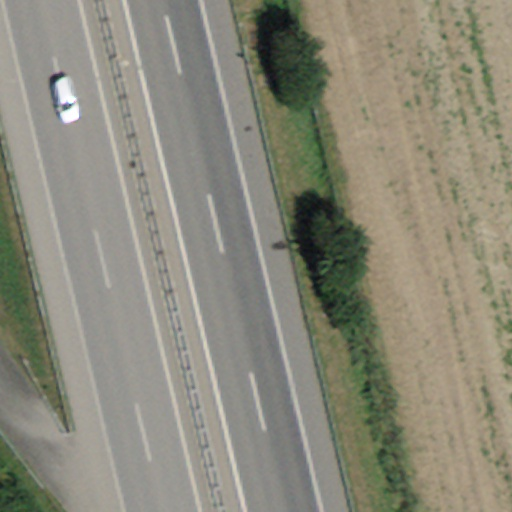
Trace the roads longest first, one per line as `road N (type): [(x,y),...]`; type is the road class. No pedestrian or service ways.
road 1 (motorway): [(278,511),(156,0)]
road 2 (motorway): [(31,0),(152,511)]
